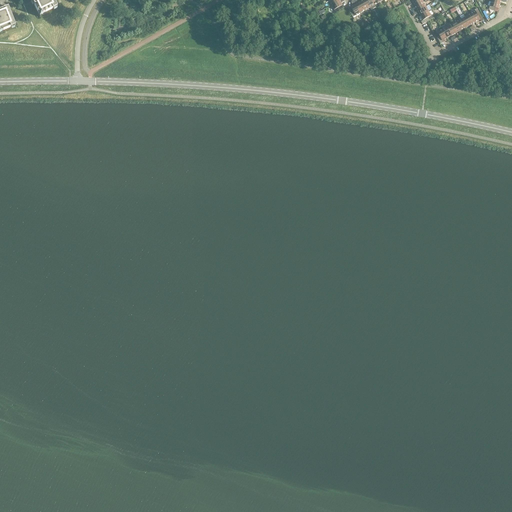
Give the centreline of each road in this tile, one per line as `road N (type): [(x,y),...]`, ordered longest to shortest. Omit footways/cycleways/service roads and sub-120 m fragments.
road 1 (tertiary): [(511,132),(286,94),(77,82)]
road 2 (residential): [(419,28),(439,53),(507,14),(511,0)]
